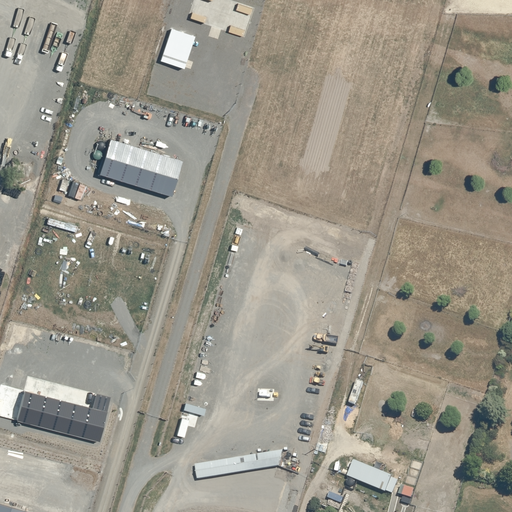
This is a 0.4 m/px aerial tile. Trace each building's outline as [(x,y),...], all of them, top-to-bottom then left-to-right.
[(14,188),(8,202),(23,207),(28,193),(14,188)] [(280,466),(284,451),(284,450),(195,465),(198,480),(280,466)] [(422,463),(413,460),(406,483),(415,486),(422,463)] [(347,477),(386,493),(387,491),(393,493),(398,480),(354,461),(347,477)] [(415,490),(404,485),(400,494),(411,499),(415,490)]
